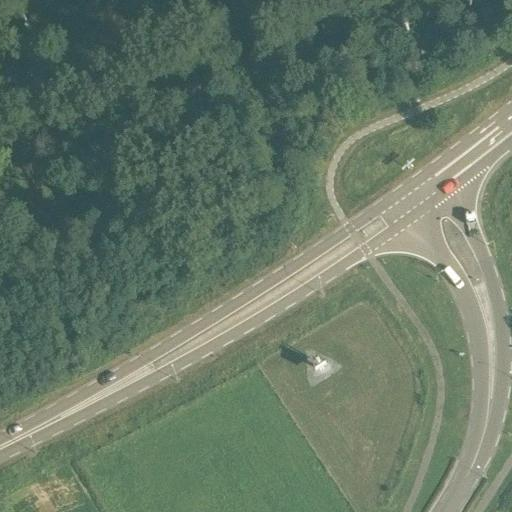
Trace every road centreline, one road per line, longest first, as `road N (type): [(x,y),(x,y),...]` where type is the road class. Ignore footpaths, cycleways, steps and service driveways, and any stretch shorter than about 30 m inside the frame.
road 1 (primary): [(103,394),(252,324),(388,233),(402,207)]
road 2 (primary): [(402,207),(374,212),(103,394)]
road 3 (tertiary): [(490,408),(503,362),(495,294),(477,239),(443,179)]
road 4 (tertiary): [(402,207),(466,299),(490,408)]
